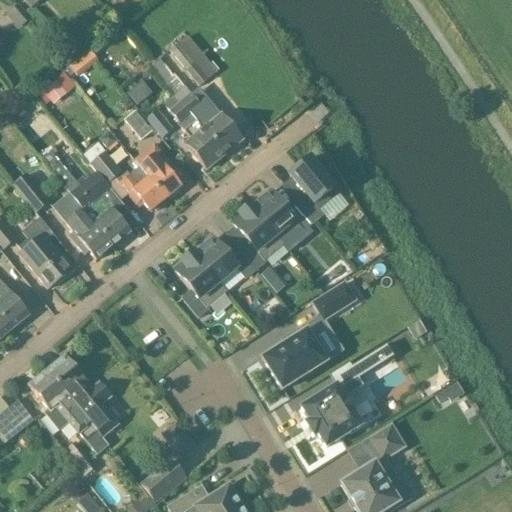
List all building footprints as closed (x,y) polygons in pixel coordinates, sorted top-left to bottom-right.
[(21,0),(30,10),(42,0),(21,0)] [(17,6),(8,13),(21,28),(29,21),(17,6)] [(89,50),(95,57),(118,37),(112,31),(89,50)] [(199,89),(208,81),(178,46),(169,53),(199,89)] [(68,68),(78,79),(98,64),(88,52),(68,68)] [(221,117),(215,123),(202,107),(200,108),(185,89),(184,90),(177,81),(176,82),(160,61),(150,68),(223,157),(242,142),(221,117)] [(223,157),(150,68),(174,98),(163,107),(191,142),(185,147),(205,172),(223,157)] [(53,107),(75,86),(64,74),(42,94),(53,107)] [(134,106),(154,98),(148,82),(128,90),(134,106)] [(0,116),(9,110),(2,100),(0,101),(0,116)] [(161,140),(173,131),(158,112),(146,122),(161,140)] [(141,144),(152,134),(135,113),(124,123),(141,144)] [(181,189),(171,177),(177,172),(154,145),(133,162),(166,201),(168,199),(171,203),(180,195),(178,191),(181,189)] [(85,161),(96,174),(119,203),(133,192),(150,214),(153,212),(155,214),(164,207),(162,204),(166,201),(133,162),(138,169),(118,185),(114,180),(120,174),(96,146),(82,157),(85,161)] [(51,147),(38,158),(69,195),(93,224),(113,248),(130,234),(110,210),(119,203),(96,174),(86,183),(82,178),(75,184),(53,157),(57,154),(51,147)] [(339,197),(334,190),(308,160),(287,177),(305,199),(296,206),(312,225),(322,217),(320,213),(339,197)] [(49,204),(26,176),(12,187),(35,216),(49,204)] [(270,191),(251,207),(277,240),(295,225),(302,233),(312,225),(296,206),(288,212),(270,191)] [(69,195),(51,210),(74,237),(69,240),(84,258),(90,254),(96,262),(113,248),(93,224),(69,195)] [(283,247),(277,240),(251,207),(230,223),(248,245),(239,253),(255,272),(265,264),(264,262),(283,247)] [(72,272),(47,241),(52,237),(39,220),(21,234),(27,242),(18,249),(21,254),(18,256),(47,292),(72,272)] [(16,241),(0,222),(0,249),(3,253),(16,241)] [(212,238),(192,254),(220,287),(238,272),(245,280),(255,272),(239,253),(230,260),(212,238)] [(220,287),(192,254),(172,271),(191,293),(182,301),(198,320),(208,312),(207,311),(226,295),(220,287)] [(275,294),(284,288),(273,269),(264,274),(275,294)] [(0,283),(0,319),(11,332),(28,318),(0,283)] [(311,306),(319,318),(322,324),(324,323),(355,303),(344,286),(311,306)] [(0,319),(0,341),(11,332),(0,319)] [(324,366),(326,365),(325,363),(324,363),(318,353),(320,352),(317,347),(315,348),(310,340),(321,333),(314,321),(281,342),(284,347),(280,349),(273,354),(263,360),(261,361),(262,363),(280,391),(281,393),(283,392),(283,391),(324,365),(324,366)] [(408,331),(414,341),(424,335),(418,325),(408,331)] [(358,380),(357,380),(358,381),(393,359),(385,347),(351,368),(358,380)] [(62,358),(45,372),(101,440),(113,430),(99,412),(112,400),(99,384),(91,391),(86,386),(87,385),(62,358)] [(101,440),(45,372),(27,387),(48,414),(45,416),(58,432),(66,425),(78,439),(79,437),(96,458),(108,448),(101,440)] [(440,406),(448,402),(444,395),(436,399),(440,406)] [(304,428),(300,431),(308,444),(312,441),(320,454),(351,435),(327,396),(296,415),(304,428)] [(0,416),(0,444),(2,447),(33,422),(18,403),(0,416)] [(194,447),(176,423),(160,435),(178,459),(194,447)] [(403,449),(390,429),(369,442),(381,463),(403,449)] [(96,470),(75,444),(64,454),(84,479),(96,470)] [(155,506),(186,480),(170,460),(138,487),(155,506)] [(391,511),(408,502),(399,486),(389,492),(374,466),(340,487),(349,501),(355,511),(356,511),(385,511),(389,510),(390,511),(391,511)] [(234,511),(241,508),(228,488),(209,500),(201,488),(166,509),(167,511),(234,511)] [(147,511),(154,507),(140,490),(131,497),(136,503),(125,511),(147,511)] [(84,511),(95,504),(87,494),(74,505),(79,511),(84,511)] [(428,511),(448,511),(443,503),(428,511)]
